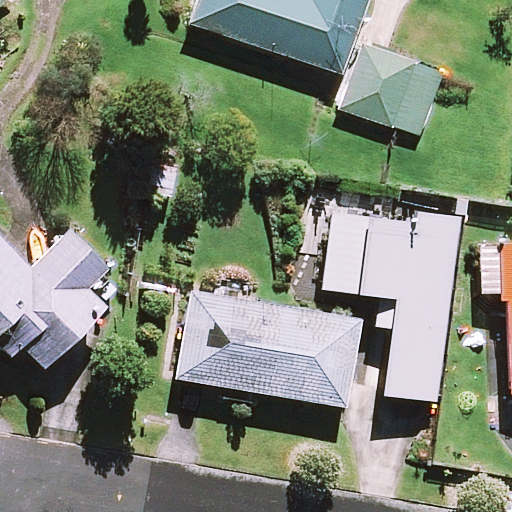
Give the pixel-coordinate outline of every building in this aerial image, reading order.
[(187,0),(179,24),(332,74),(356,0),(187,0)] [(436,74),(354,46),(333,110),(415,137),(436,74)] [(364,328),(378,330),(370,394),(425,400),(447,218),(321,203),(311,289),(367,296),(364,328)] [(0,354),(10,345),(32,368),(92,308),(111,289),(53,231),(16,268),(0,252),(0,354)] [(490,300),(498,300),(500,393),(511,392),(511,246),(472,247),(473,293),(490,293),(490,300)] [(349,320),(180,293),(167,380),(335,407),(349,320)]
